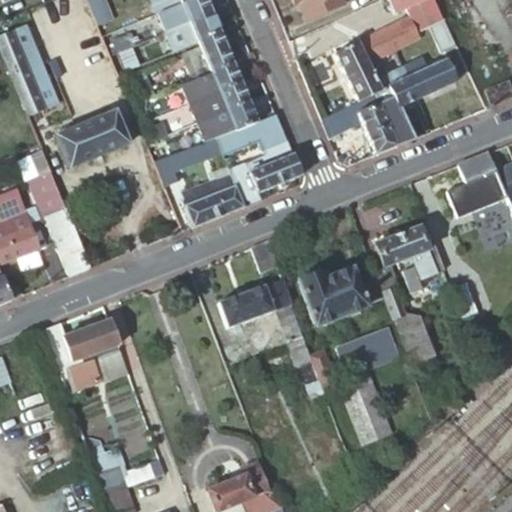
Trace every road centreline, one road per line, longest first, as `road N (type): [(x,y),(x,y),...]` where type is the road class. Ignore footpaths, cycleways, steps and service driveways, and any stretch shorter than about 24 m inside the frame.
road 1 (unclassified): [(0,329),(332,195)]
road 2 (unclassified): [(332,195),(252,0)]
road 3 (unclassified): [(332,195),(511,123)]
